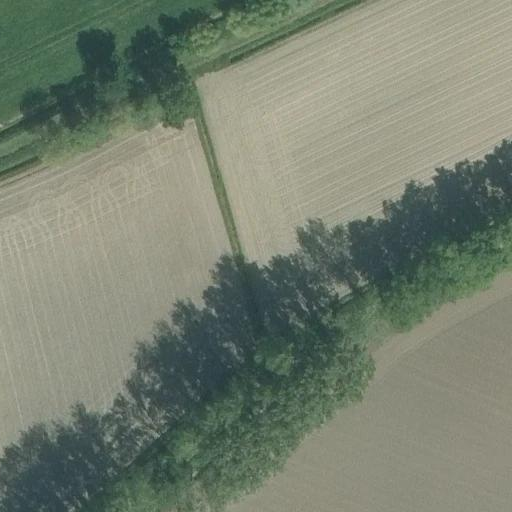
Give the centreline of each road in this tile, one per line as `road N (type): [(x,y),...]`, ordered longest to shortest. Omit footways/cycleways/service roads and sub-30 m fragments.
road 1 (track): [(116,511),(290,347),(511,226)]
road 2 (track): [(0,150),(314,0)]
